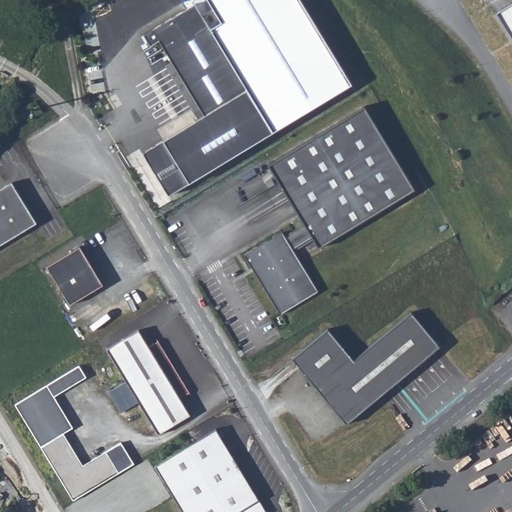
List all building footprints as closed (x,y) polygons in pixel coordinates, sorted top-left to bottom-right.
[(210,0),(224,21),(208,31),(271,134),(353,85),(300,0),(210,0)] [(511,0),(505,0),(490,9),(511,45),(511,0)] [(208,31),(191,5),(141,36),(147,48),(157,42),(203,117),(141,154),(168,197),(271,134),(208,31)] [(246,256),(280,313),(316,291),(289,248),(312,234),(320,246),(414,189),(363,104),(265,163),(305,228),(287,239),(284,233),(246,256)] [(13,182),(0,189),(0,247),(38,225),(13,182)] [(77,248),(46,267),(69,304),(100,285),(77,248)] [(438,348),(409,313),(349,363),(323,333),(291,359),(345,424),(438,348)] [(147,348),(137,331),(105,350),(157,435),(188,416),(178,399),(188,394),(157,342),(147,348)] [(80,366),(16,405),(73,499),(119,472),(107,451),(83,465),(64,433),(73,428),(55,396),(86,378),(80,366)] [(153,467),(180,511),(264,511),(215,430),(153,467)]
